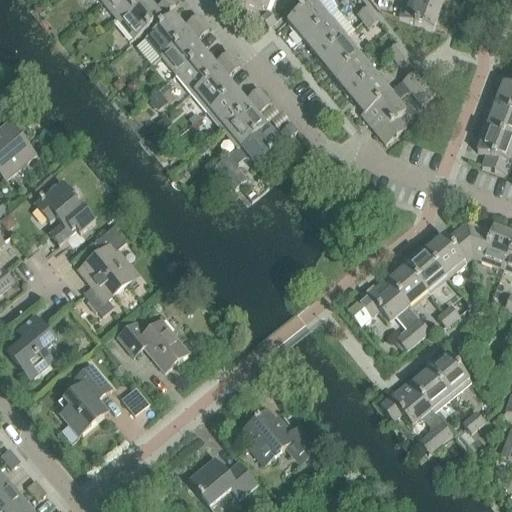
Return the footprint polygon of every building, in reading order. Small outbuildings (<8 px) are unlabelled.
[(115,15),(120,22),(145,1),(144,0),(108,0),(103,5),(110,15),(115,15)] [(232,0),(232,2),(266,14),(270,2),(269,0),(232,0)] [(442,11),(412,0),(410,0),(408,8),(404,9),(399,22),(414,27),(414,28),(418,29),(433,34),(442,11)] [(412,0),(442,11),(445,0),(412,0)] [(145,1),(120,22),(126,28),(126,33),(134,43),(175,9),(168,1),(155,12),(145,1)] [(287,25),(304,44),(329,23),(323,16),(323,12),(315,2),(302,13),(301,12),(298,15),(287,25)] [(358,18),(364,25),(374,17),(368,10),(358,18)] [(261,22),(269,32),(277,26),(268,16),(261,22)] [(374,17),(364,25),(369,32),(379,24),(374,17)] [(154,51),(162,60),(203,26),(197,18),(183,30),(173,18),(148,39),(154,46),(154,51)] [(304,44),(319,62),(346,39),(339,30),(334,30),(329,23),(304,44)] [(174,70),(180,77),(205,56),(196,45),(209,33),(203,26),(162,60),(169,69),(174,70)] [(319,62),(334,81),(359,60),(354,53),(354,49),(346,39),(319,62)] [(388,55),(394,62),(404,54),(398,47),(388,55)] [(404,54),(394,62),(400,69),(410,61),(404,54)] [(185,88),(192,97),(234,63),(227,55),(214,67),(205,56),(180,77),(185,83),(185,88)] [(334,81),(349,99),(377,76),(369,67),(365,67),(359,60),(334,81)] [(205,107),(210,114),(236,93),(226,82),(240,70),(234,63),(192,97),(200,106),(205,107)] [(349,99),(364,117),(365,118),(392,95),(392,94),(389,96),(384,90),(385,85),(377,76),(349,99)] [(365,118),(364,117),(362,119),(386,149),(406,132),(398,123),(406,116),(400,110),(400,103),(407,97),(414,98),(423,109),(434,99),(414,76),(392,94),(392,95),(365,118)] [(511,89),(503,87),(495,110),(511,116),(511,89)] [(215,125),(223,134),(265,100),(258,92),(245,104),(236,93),(210,114),(216,120),(215,125)] [(235,144),(241,150),(241,151),(266,129),(257,119),(271,107),(265,100),(223,134),(231,143),(235,144)] [(511,116),(495,110),(486,133),(511,142),(511,116)] [(0,133),(0,178),(6,185),(37,159),(9,126),(0,133)] [(241,151),(241,150),(216,171),(235,194),(247,185),(237,174),(238,168),(245,162),(251,163),(257,170),(298,136),(291,127),(278,139),(268,127),(266,129),(241,151)] [(511,142),(486,133),(478,156),(487,160),(482,171),(507,181),(511,166),(511,142)] [(96,226),(83,211),(80,213),(75,207),(78,205),(65,188),(59,188),(34,208),(50,227),(56,223),(61,229),(50,238),(59,250),(77,235),(80,239),(96,226)] [(444,239),(425,255),(446,280),(452,275),(457,275),(473,262),(467,226),(447,243),(444,239)] [(491,235),(467,226),(473,262),(493,269),(497,267),(505,270),(511,251),(511,237),(493,231),(491,235)] [(84,298),(102,322),(114,312),(108,304),(137,281),(117,256),(127,248),(114,232),(94,248),(102,257),(80,274),(93,291),(84,298)] [(0,297),(13,286),(3,274),(0,275),(0,250),(4,247),(0,242),(0,297)] [(425,255),(406,271),(429,298),(438,291),(439,286),(446,280),(425,255)] [(406,271),(389,285),(388,286),(409,311),(416,305),(420,306),(429,298),(406,271)] [(388,286),(389,285),(387,283),(348,315),(361,330),(379,315),(389,327),(396,321),(403,322),(408,328),(408,335),(397,344),(406,355),(430,335),(411,313),(411,314),(409,311),(388,286)] [(444,316),(452,326),(459,320),(451,311),(444,316)] [(452,326),(444,316),(437,322),(445,332),(452,326)] [(16,336),(24,345),(9,358),(21,372),(22,372),(32,383),(54,365),(44,354),(55,345),(35,321),(16,336)] [(136,327),(118,342),(134,361),(145,353),(165,377),(189,358),(162,325),(145,339),(136,327)] [(429,374),(452,402),(461,394),(462,390),(469,383),(448,358),(429,374)] [(73,427),(83,439),(104,421),(94,409),(113,394),(92,369),(74,384),(79,390),(63,404),(69,411),(60,418),(70,430),(73,427)] [(443,409),(452,402),(429,374),(412,389),(411,389),(431,415),(438,409),(443,409)] [(411,389),(412,389),(409,386),(381,410),(393,425),(402,418),(412,430),(419,424),(425,425),(431,432),(430,438),(420,447),(429,458),(452,439),(434,417),(433,417),(431,415),(411,389)] [(243,436),(259,456),(256,459),(265,470),(286,452),(301,469),(318,455),(299,432),(288,441),(275,426),(277,425),(267,413),(254,424),(256,425),(243,436)] [(477,416),(470,422),(478,432),(485,426),(477,416)] [(463,428),(471,438),(478,432),(470,422),(463,428)] [(511,432),(511,433),(501,461),(511,465),(511,432)] [(1,461),(6,467),(15,460),(10,453),(1,461)] [(15,460),(6,467),(12,474),(21,467),(15,460)] [(242,470),(230,480),(215,462),(187,485),(209,511),(210,511),(231,495),(240,505),(258,489),(242,470)] [(0,499),(10,491),(0,478),(0,499)] [(27,492),(33,499),(41,491),(36,485),(27,492)] [(0,499),(0,511),(16,511),(23,506),(10,491),(0,499)] [(41,491),(33,499),(38,505),(47,498),(41,491)]
